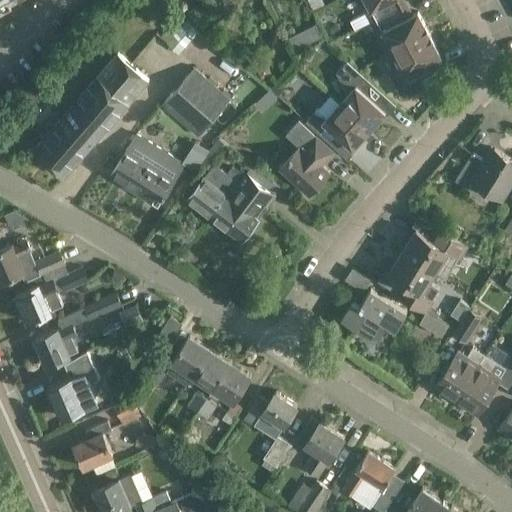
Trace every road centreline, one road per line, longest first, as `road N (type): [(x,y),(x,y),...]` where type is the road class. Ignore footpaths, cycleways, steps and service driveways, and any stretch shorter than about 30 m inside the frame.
road 1 (residential): [(278,352),(371,210),(482,84)]
road 2 (residential): [(278,352),(0,179)]
road 3 (residential): [(511,504),(278,352)]
